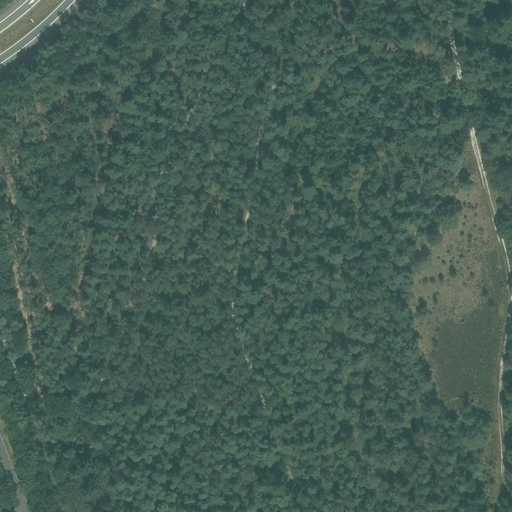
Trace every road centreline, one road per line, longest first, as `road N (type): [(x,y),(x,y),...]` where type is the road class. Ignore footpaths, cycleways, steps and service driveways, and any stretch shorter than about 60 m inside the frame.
road 1 (track): [(109,511),(77,411),(82,394),(103,378),(153,245),(162,167),(246,0)]
road 2 (track): [(294,0),(228,308),(300,511)]
road 3 (track): [(444,0),(449,70),(504,291),(493,511)]
